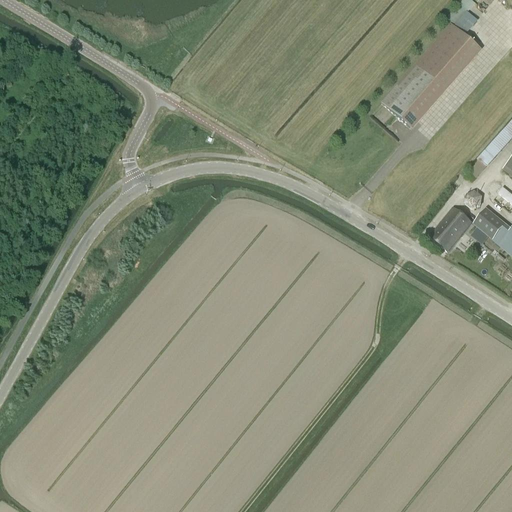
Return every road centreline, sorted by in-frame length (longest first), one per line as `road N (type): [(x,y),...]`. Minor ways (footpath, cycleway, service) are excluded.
road 1 (tertiary): [(511,319),(315,196),(265,175),(198,169),(139,190)]
road 2 (track): [(243,511),(376,342),(382,291),(407,252)]
road 3 (tertiary): [(0,398),(83,246),(139,190)]
road 4 (unclassified): [(2,0),(151,96)]
